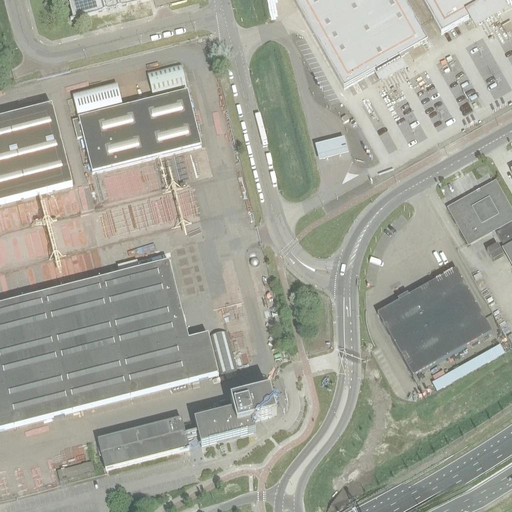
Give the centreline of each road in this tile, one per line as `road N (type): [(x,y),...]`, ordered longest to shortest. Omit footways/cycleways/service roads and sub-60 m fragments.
road 1 (unclassified): [(346,288),(304,267),(278,233),(223,17)]
road 2 (unclassified): [(14,0),(24,39),(49,55),(223,17)]
road 3 (secondary): [(346,288),(360,234),(389,200),(511,131)]
road 4 (secondary): [(298,509),(300,483),(346,413),(348,367)]
road 5 (secondary): [(348,367),(327,425),(278,496)]
road 6 (trunk): [(511,444),(397,511)]
